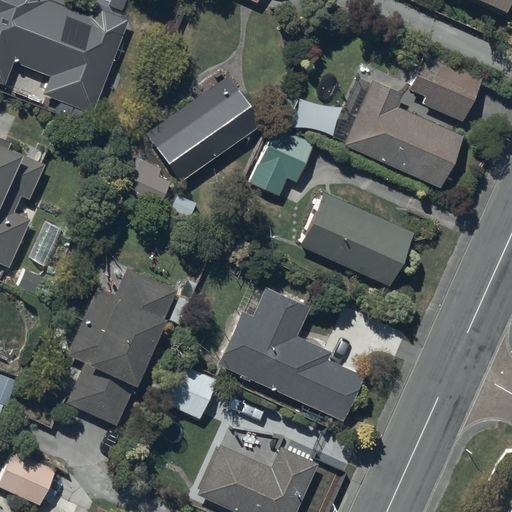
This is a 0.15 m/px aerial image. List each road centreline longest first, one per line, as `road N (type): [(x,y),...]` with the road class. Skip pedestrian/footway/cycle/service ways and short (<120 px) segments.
road 1 (tertiary): [(386,511),(453,361)]
road 2 (tertiary): [(453,361),(511,230)]
